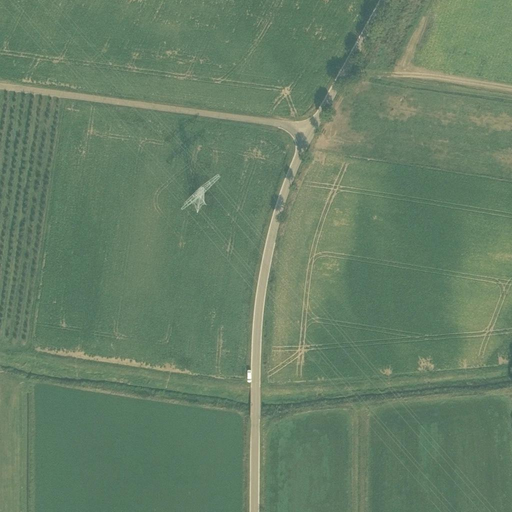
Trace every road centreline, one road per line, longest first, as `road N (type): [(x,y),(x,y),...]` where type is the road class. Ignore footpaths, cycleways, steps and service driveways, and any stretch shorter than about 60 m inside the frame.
road 1 (unclassified): [(254,511),(257,319),(271,236),(307,134)]
road 2 (unclassified): [(307,134),(0,87)]
road 3 (track): [(344,71),(511,97)]
road 4 (unclassified): [(307,134),(383,0)]
